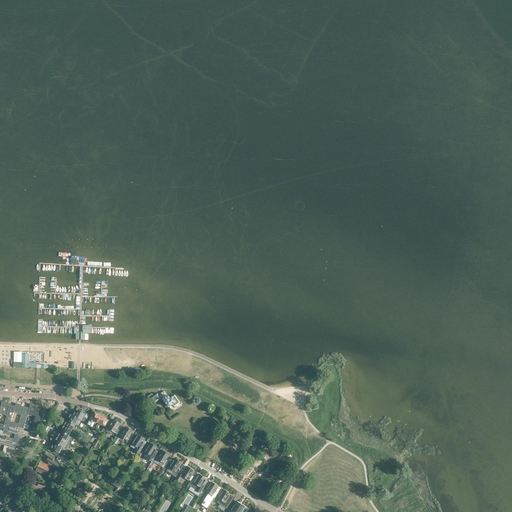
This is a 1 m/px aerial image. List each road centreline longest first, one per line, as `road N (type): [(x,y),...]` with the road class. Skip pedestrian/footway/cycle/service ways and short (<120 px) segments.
road 1 (residential): [(277,511),(125,417),(64,398)]
road 2 (residential): [(0,502),(64,398)]
